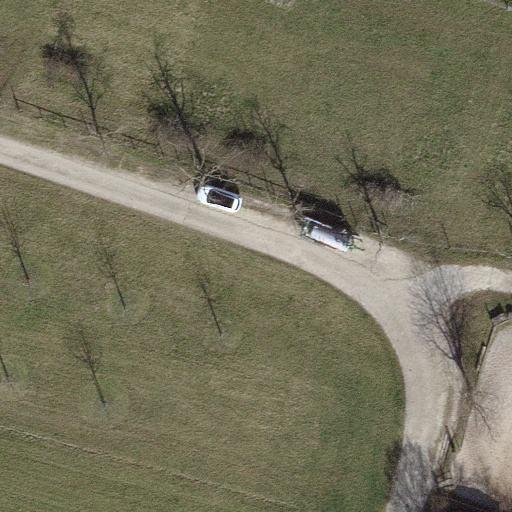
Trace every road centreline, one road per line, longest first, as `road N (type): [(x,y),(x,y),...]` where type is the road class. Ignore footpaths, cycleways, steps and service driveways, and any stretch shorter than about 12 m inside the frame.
road 1 (track): [(404,511),(420,454),(425,387),(415,342),(368,282),(0,150)]
road 2 (track): [(368,282),(492,275),(511,281)]
